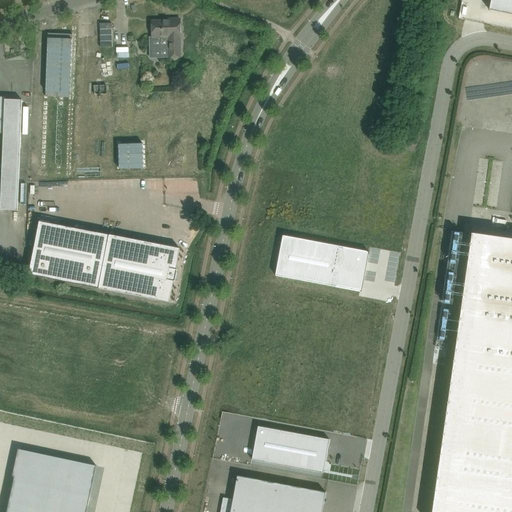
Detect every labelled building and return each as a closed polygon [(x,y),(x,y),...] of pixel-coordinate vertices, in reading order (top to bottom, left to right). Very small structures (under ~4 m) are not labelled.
[(511,0),(494,0),(493,7),(511,10),(511,0)] [(152,21),(152,38),(149,38),(149,49),(168,49),(168,57),(181,57),(180,19),(167,19),(167,21),(152,21)] [(49,100),(47,164),(62,165),(62,171),(71,171),(77,32),(77,25),(68,25),(68,31),(52,31),(50,94),(65,95),(65,101),(49,100)] [(324,81),(313,141),(353,148),(363,88),(346,85),(380,39),(370,31),(332,83),(324,81)] [(228,51),(197,56),(203,88),(218,85),(219,88),(227,87),(226,80),(232,79),(228,51)] [(0,133),(3,133),(0,210),(17,211),(22,100),(5,100),(5,97),(0,97),(0,133)] [(95,170),(89,170),(89,179),(180,176),(187,176),(186,167),(180,167),(180,151),(141,153),(141,168),(135,169),(134,153),(95,155),(95,170)] [(99,289),(109,235),(39,221),(28,275),(99,289)] [(511,511),(511,239),(472,234),(432,511),(511,511)] [(180,249),(109,235),(99,289),(169,302),(173,282),(175,282),(177,270),(176,270),(180,249)] [(284,236),(276,276),(362,292),(370,252),(284,236)] [(258,426),(252,460),(323,473),(329,440),(258,426)] [(21,448),(6,511),(87,511),(99,463),(21,448)] [(237,476),(230,511),(321,511),(325,492),(237,476)]
